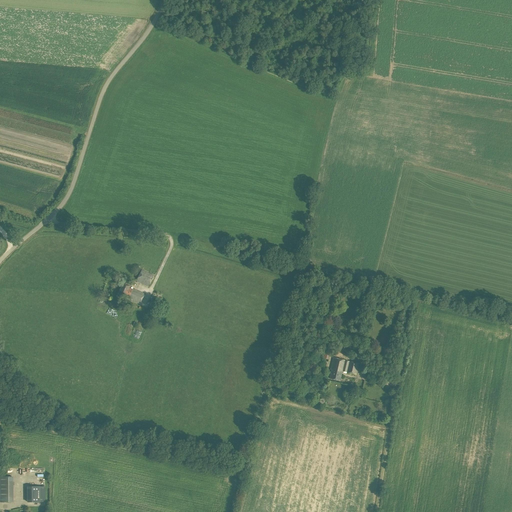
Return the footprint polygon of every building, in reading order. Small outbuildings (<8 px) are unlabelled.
[(147,287),(153,275),(141,270),(136,281),(147,287)] [(126,292),(124,297),(128,298),(128,299),(140,304),(144,294),(132,289),(132,290),(128,288),(129,286),(123,283),(120,289),(126,292)] [(123,299),(124,297),(126,292),(120,289),(117,296),(123,299)] [(304,320),(306,313),(298,311),(296,317),(304,320)] [(301,343),(303,333),(297,331),(294,341),(301,343)] [(327,366),(331,350),(319,347),(317,357),(321,358),(320,365),(327,366)] [(289,364),(293,351),(288,350),(284,363),(289,364)] [(355,375),(358,364),(333,358),(330,370),(331,371),(329,379),(339,381),(342,371),(355,375)] [(284,387),(287,377),(280,375),(277,384),(284,387)] [(0,502),(13,502),(13,477),(0,476),(0,502)] [(27,502),(40,502),(40,486),(27,486),(27,502)]
